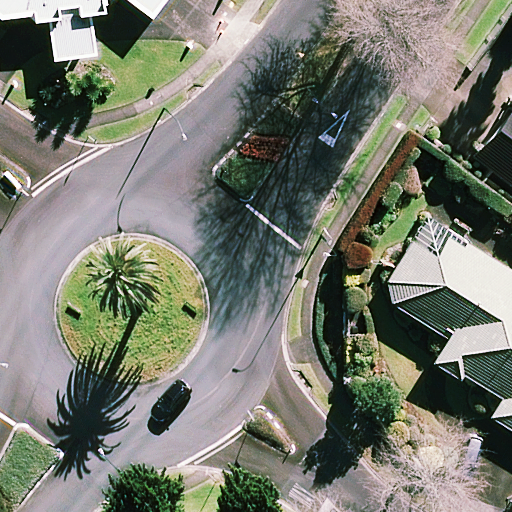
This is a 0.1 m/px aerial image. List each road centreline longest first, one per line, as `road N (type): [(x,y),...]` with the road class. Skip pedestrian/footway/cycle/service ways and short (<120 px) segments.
road 1 (tertiary): [(424,0),(350,108),(246,292)]
road 2 (tertiary): [(148,194),(321,0)]
road 3 (residential): [(371,511),(222,384)]
road 4 (tertiary): [(153,423),(115,424),(79,413),(48,391),(17,345)]
road 5 (tertiary): [(148,194),(170,198),(217,231),(246,292)]
road 6 (tertiary): [(17,345),(16,291),(27,257),(55,220)]
road 7 (tertiary): [(153,423),(81,478),(57,511)]
